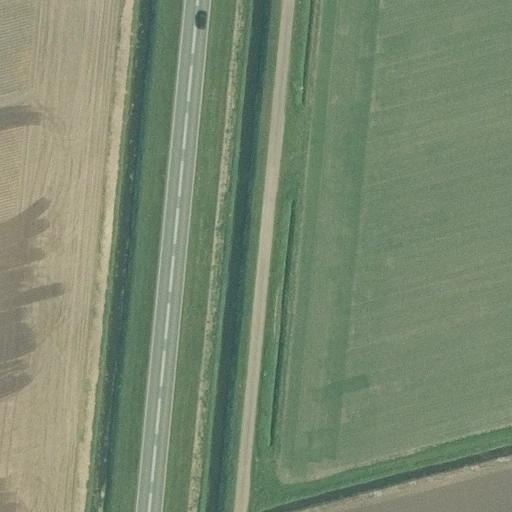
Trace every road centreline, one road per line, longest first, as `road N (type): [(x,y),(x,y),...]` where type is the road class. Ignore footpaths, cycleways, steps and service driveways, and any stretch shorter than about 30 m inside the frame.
road 1 (trunk): [(140,511),(191,0)]
road 2 (unclassified): [(237,511),(287,0)]
